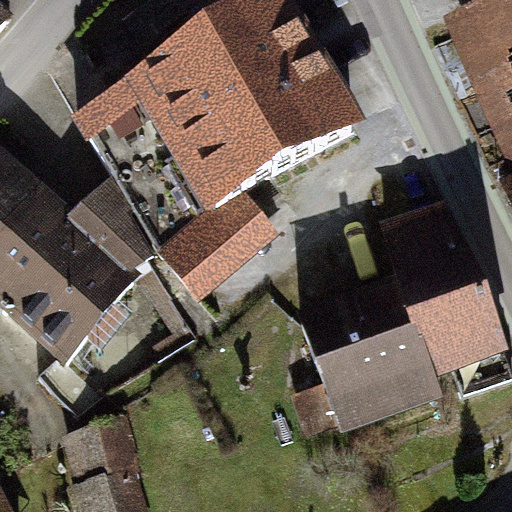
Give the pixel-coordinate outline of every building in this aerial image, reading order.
[(337,92),(277,0),(266,0),(161,70),(81,123),(118,183),(162,256),(165,260),(216,217),(275,178),(358,134),(337,92)] [(133,26),(161,70),(266,0),(196,0),(175,11),(168,1),(133,26)] [(166,0),(168,1),(175,11),(196,0),(166,0)] [(511,0),(508,0),(473,16),(511,102),(511,0)] [(0,38),(12,26),(0,13),(0,38)] [(70,224),(0,164),(0,302),(9,311),(6,314),(10,317),(13,314),(63,361),(42,381),(83,422),(108,401),(73,367),(138,286),(131,278),(162,256),(118,183),(70,224)] [(390,238),(404,294),(432,379),(436,379),(456,371),(466,401),(511,385),(511,370),(505,353),(510,352),(483,282),(450,217),(390,238)] [(443,396),(436,379),(432,379),(404,294),(305,329),(344,434),(443,396)] [(125,422),(78,440),(91,491),(84,494),(90,511),(147,511),(137,477),(140,476),(125,422)]
